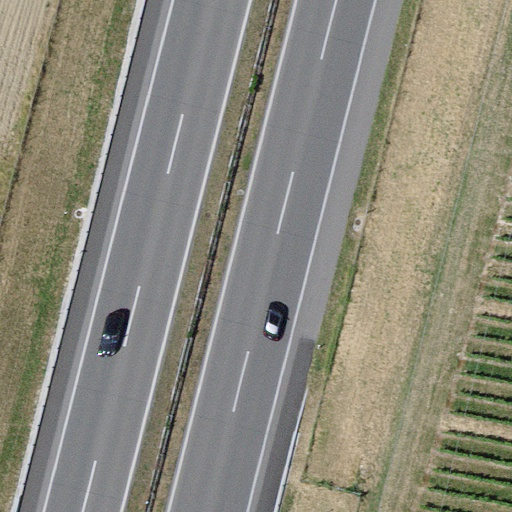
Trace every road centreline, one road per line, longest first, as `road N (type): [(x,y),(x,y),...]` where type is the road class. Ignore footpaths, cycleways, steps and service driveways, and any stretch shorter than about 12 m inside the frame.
road 1 (motorway): [(212,0),(83,511)]
road 2 (motorway): [(209,511),(337,0)]
